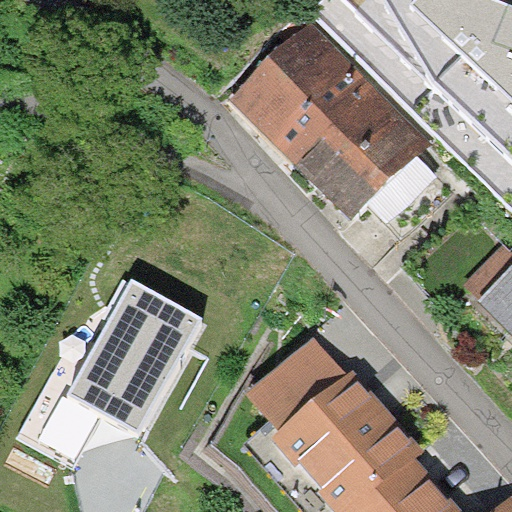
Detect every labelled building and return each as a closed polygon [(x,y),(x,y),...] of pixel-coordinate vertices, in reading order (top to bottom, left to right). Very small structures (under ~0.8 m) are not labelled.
[(375,0),(356,20),(511,163),(511,22),(505,20),(456,0),(375,0)] [(432,144),(313,23),(232,103),(288,160),(351,224),(368,207),(418,158),(432,144)] [(437,178),(418,158),(368,207),(387,227),(437,178)] [(511,270),(478,305),(511,337),(511,270)] [(210,325),(128,281),(43,437),(84,459),(105,420),(147,442),(210,325)] [(281,433),(346,375),(313,338),(248,396),(281,433)] [(382,403),(355,370),(346,375),(281,433),(270,440),(293,468),(297,465),(335,511),(462,511),(419,460),(426,455),(382,403)] [(511,511),(511,498),(511,499),(495,511),(511,511)]
